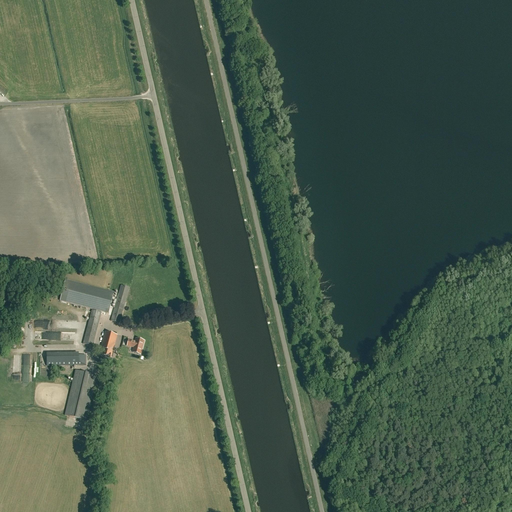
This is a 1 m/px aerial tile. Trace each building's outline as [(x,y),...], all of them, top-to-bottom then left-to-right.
[(109,313),(114,292),(65,280),(60,301),(109,313)] [(121,285),(111,321),(119,323),(129,288),(121,285)] [(101,313),(92,310),(83,344),(92,346),(101,313)] [(103,349),(101,355),(111,357),(112,351),(117,335),(105,332),(101,348),(103,349)] [(144,340),(136,338),(135,341),(128,340),(127,346),(130,347),(131,345),(134,346),(133,348),(141,350),(144,340)] [(86,355),(78,355),(78,353),(47,353),(47,366),(67,366),(86,366),(86,355)] [(65,415),(86,420),(96,375),(75,371),(65,415)] [(22,383),(22,375),(12,376),(13,384),(22,383)]
